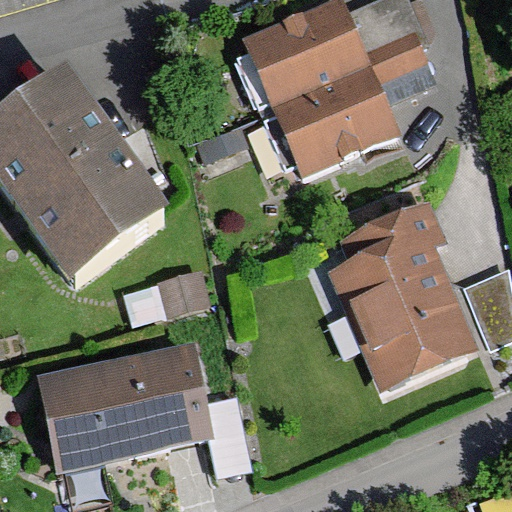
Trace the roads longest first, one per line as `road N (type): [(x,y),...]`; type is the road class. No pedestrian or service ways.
road 1 (residential): [(207,275),(138,16),(0,55)]
road 2 (residential): [(511,432),(336,511)]
